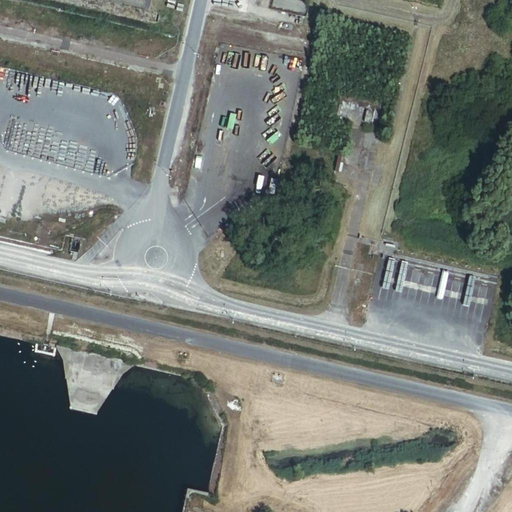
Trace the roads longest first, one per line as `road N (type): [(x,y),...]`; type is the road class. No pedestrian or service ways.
road 1 (unclassified): [(0,292),(511,408)]
road 2 (unknown): [(155,197),(0,158)]
